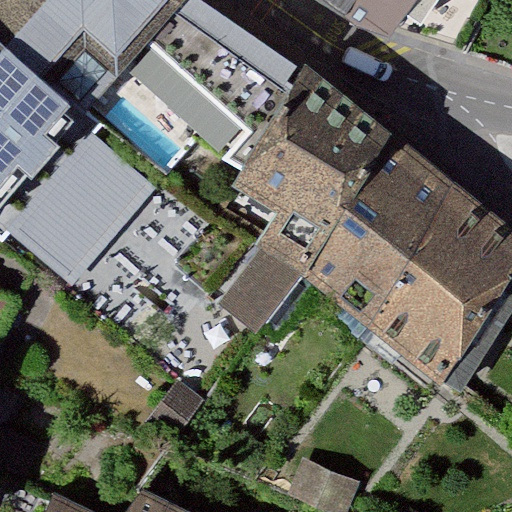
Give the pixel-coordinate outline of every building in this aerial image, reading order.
[(0,0),(0,33),(71,92),(80,100),(110,64),(127,78),(175,18),(192,31),(213,7),(201,0),(0,0)] [(275,0),(274,3),(341,40),(380,45),(412,0),(275,0)] [(110,64),(80,100),(167,171),(193,136),(248,173),(310,76),(213,7),(192,31),(175,18),(127,78),(110,64)] [(0,174),(3,170),(26,191),(70,136),(51,118),(71,92),(0,33),(0,174)] [(357,211),(404,137),(317,66),(310,76),(248,173),(240,186),(285,213),(263,248),(268,251),(313,278),(357,211)] [(313,278),(376,329),(421,261),(464,185),(404,137),(357,211),(313,278)] [(376,329),(451,386),(511,294),(511,222),(464,185),(421,261),(376,329)] [(313,278),(268,251),(225,308),(264,339),(313,278)] [(0,340),(19,300),(0,292),(0,340)] [(0,395),(11,374),(0,367),(0,395)] [(151,429),(177,447),(212,400),(186,381),(151,429)] [(0,465),(33,482),(50,450),(0,421),(0,465)] [(359,511),(371,484),(311,460),(294,501),(320,511),(359,511)] [(0,511),(53,511),(61,496),(33,482),(0,465),(0,511)] [(174,511),(178,507),(151,492),(135,511),(94,511),(61,496),(53,511),(174,511)]
